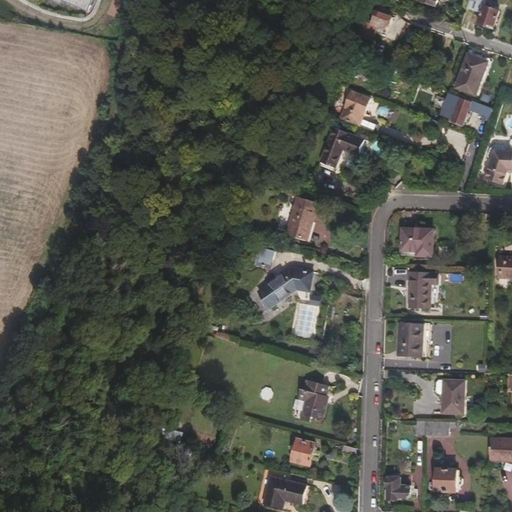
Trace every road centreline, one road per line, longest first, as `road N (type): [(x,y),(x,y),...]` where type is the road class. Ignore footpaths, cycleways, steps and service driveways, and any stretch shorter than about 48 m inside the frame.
road 1 (track): [(0,421),(112,156),(142,0)]
road 2 (residential): [(511,206),(383,203),(370,511)]
